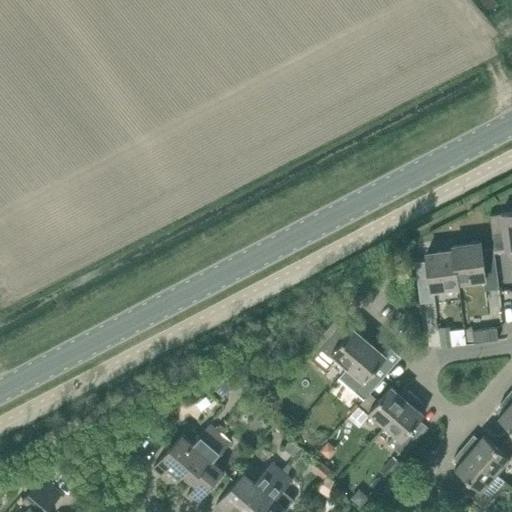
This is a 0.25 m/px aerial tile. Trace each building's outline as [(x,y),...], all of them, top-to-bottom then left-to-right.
[(511,211),(489,215),(492,236),(504,234),(506,249),(511,247),(511,211)] [(458,282),(459,282),(482,279),(484,291),(499,289),(493,248),(482,250),(481,242),(452,246),(452,250),(454,249),(458,282)] [(454,249),(452,250),(425,253),(426,261),(414,262),(419,303),(434,301),(433,288),(459,285),(459,282),(458,282),(454,249)] [(336,358),(347,367),(374,335),(366,328),(362,333),(353,326),(349,331),(341,324),(321,345),(319,344),(312,352),(314,354),(315,354),(311,358),(325,370),(336,358)] [(449,327),(440,328),(442,343),(452,342),(449,327)] [(497,327),(473,330),(475,342),(498,339),(497,327)] [(386,345),(374,335),(347,367),(347,368),(340,376),(365,397),(369,392),(382,377),(373,370),(386,355),(381,351),(386,345)] [(229,375),(215,388),(222,396),(236,383),(229,375)] [(384,425),(412,393),(404,386),(399,391),(391,384),(378,400),(369,392),(365,397),(352,412),(362,421),(369,412),(384,425)] [(423,403),(412,393),(384,425),(394,434),(387,442),(402,456),(428,426),(418,418),(423,412),(418,408),(423,403)] [(511,443),(511,399),(507,395),(500,403),(505,408),(498,417),(511,428),(511,431),(506,438),(511,443)] [(176,482),(183,473),(224,427),(220,423),(216,429),(209,423),(192,443),(181,433),(152,466),(162,475),(164,472),(176,482)] [(224,427),(183,473),(196,484),(186,495),(195,503),(224,470),(213,461),(230,441),(220,432),(225,427),(224,427)] [(474,434),(464,446),(496,474),(510,458),(511,459),(511,443),(506,438),(499,447),(484,434),(479,439),(474,434)] [(293,456),(301,447),(292,439),(284,448),(293,456)] [(328,441),(320,450),(329,458),(337,448),(328,441)] [(504,481),(496,474),(464,446),(454,458),(459,462),(455,467),(470,480),(462,489),(483,506),(504,481)] [(385,466),(381,470),(389,477),(401,463),(393,456),(385,465),(385,466)] [(246,511),(282,470),(272,461),(255,481),(244,471),(215,504),(224,511),(234,501),(246,511)] [(320,461),(314,468),(324,476),(330,469),(320,461)] [(292,478),(282,470),(246,511),(245,511),(281,511),(285,508),(286,509),(294,499),(283,489),(292,478)] [(330,497),(340,483),(327,474),(317,489),(330,497)] [(46,511),(62,494),(42,477),(23,499),(31,505),(24,511),(46,511)]
